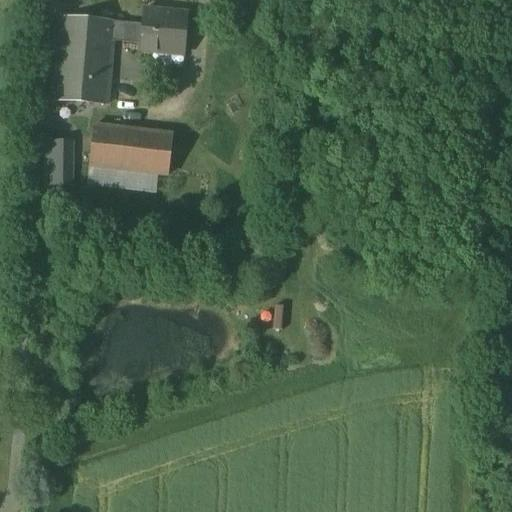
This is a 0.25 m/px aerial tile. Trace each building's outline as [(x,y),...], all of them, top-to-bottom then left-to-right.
[(188,13),(144,12),(143,23),(142,44),(142,51),(160,52),(160,50),(183,51),(183,54),(187,54),(188,13)] [(112,22),(61,20),(58,99),(108,101),(111,43),(112,22)] [(143,23),(112,22),(111,43),(142,44),(143,23)] [(173,137),(95,125),(89,165),(167,176),(173,137)] [(61,142),(45,142),(46,186),(61,186),(61,142)]
